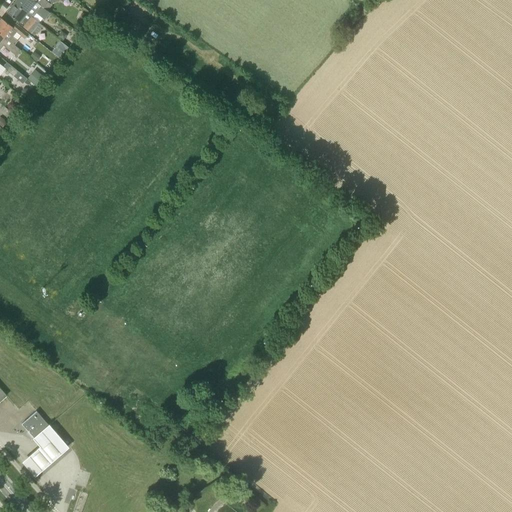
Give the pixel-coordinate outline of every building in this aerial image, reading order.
[(49,13),(46,10),(36,2),(33,0),(16,0),(14,3),(32,17),(35,13),(44,19),(49,13)] [(33,0),(36,2),(46,10),(51,4),(45,0),(33,0)] [(119,29),(127,18),(123,15),(127,11),(115,2),(106,12),(114,18),(110,22),(119,29)] [(42,26),(32,17),(14,3),(6,12),(19,23),(20,22),(24,25),(22,27),(34,36),(37,33),(42,26)] [(83,11),(79,21),(86,24),(90,14),(83,11)] [(0,34),(7,40),(14,46),(14,45),(17,41),(12,37),(16,32),(24,39),(28,34),(16,24),(12,28),(10,27),(11,26),(1,18),(0,19),(0,34)] [(61,31),(58,36),(63,40),(67,35),(61,31)] [(20,51),(14,46),(7,40),(0,34),(0,49),(3,46),(9,51),(16,56),(20,51)] [(64,53),(68,48),(60,41),(56,46),(64,53)] [(36,61),(40,57),(35,53),(34,51),(30,56),(31,57),(36,61)] [(27,79),(18,72),(6,62),(2,67),(14,77),(23,84),(27,79)] [(34,70),(27,79),(36,86),(43,78),(34,70)] [(19,106),(22,100),(15,97),(12,102),(19,106)] [(34,439),(49,426),(36,411),(21,424),(34,439)] [(40,446),(22,461),(35,477),(69,447),(49,424),(33,438),(40,446)] [(231,481),(224,485),(225,494),(232,497),(238,492),(238,484),(231,481)]
